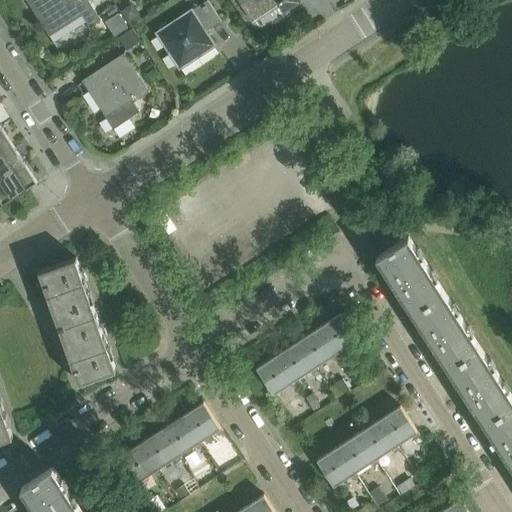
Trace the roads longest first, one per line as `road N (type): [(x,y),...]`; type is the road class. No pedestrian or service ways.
road 1 (residential): [(96,197),(399,0)]
road 2 (residential): [(507,511),(366,288),(335,255)]
road 3 (residential): [(0,473),(193,347)]
road 4 (residential): [(302,511),(193,347)]
road 5 (residential): [(193,347),(96,197)]
road 6 (residential): [(96,197),(0,48)]
road 7 (residential): [(193,347),(335,255)]
